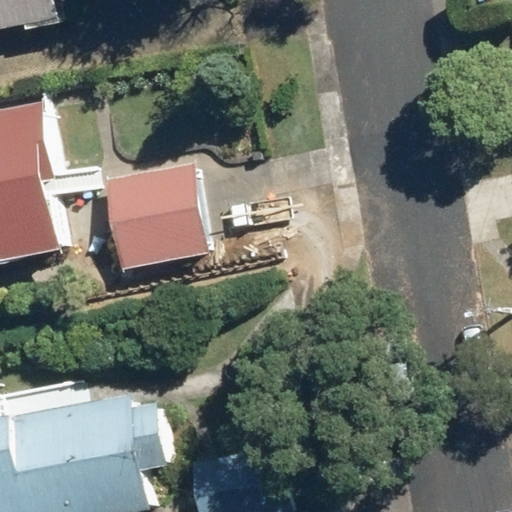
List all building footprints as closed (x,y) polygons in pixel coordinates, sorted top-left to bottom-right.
[(0,0),(0,37),(81,22),(77,0),(0,0)] [(59,107),(0,116),(0,268),(84,254),(59,107)] [(217,162),(123,179),(139,270),(233,254),(217,162)] [(152,395),(0,423),(0,511),(171,511),(164,471),(187,467),(175,402),(153,405),(152,395)] [(311,511),(301,449),(207,466),(215,511),(311,511)]
